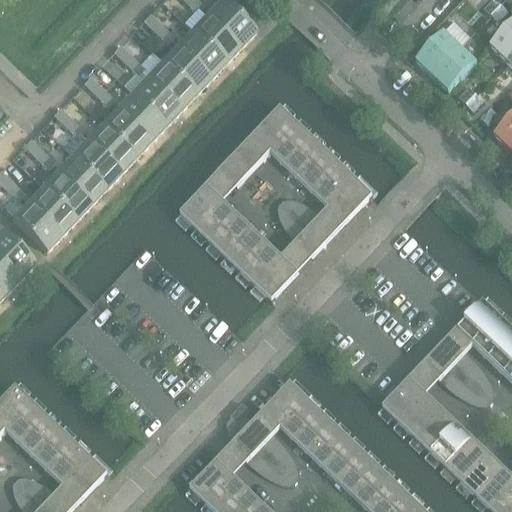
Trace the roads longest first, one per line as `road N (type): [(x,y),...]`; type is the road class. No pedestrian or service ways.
road 1 (residential): [(111,511),(322,286)]
road 2 (residential): [(32,118),(147,0)]
road 3 (residential): [(367,238),(446,317),(453,337)]
road 4 (residential): [(322,286),(415,376)]
